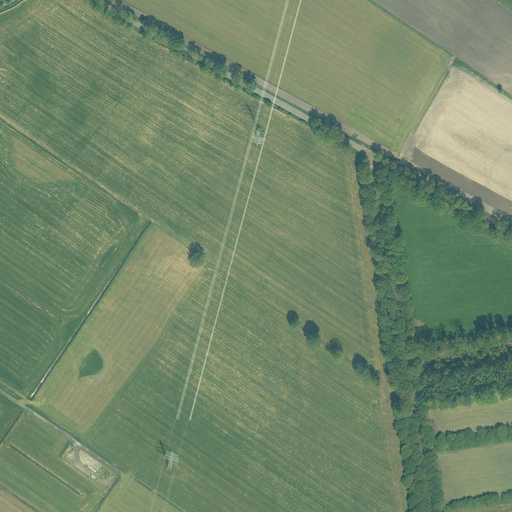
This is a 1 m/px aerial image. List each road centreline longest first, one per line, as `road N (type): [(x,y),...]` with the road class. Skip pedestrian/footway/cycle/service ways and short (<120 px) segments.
road 1 (unclassified): [(432,511),(372,154)]
road 2 (secondary): [(372,154),(97,0)]
road 3 (secondary): [(511,232),(372,154)]
road 4 (unclassified): [(118,472),(0,390)]
